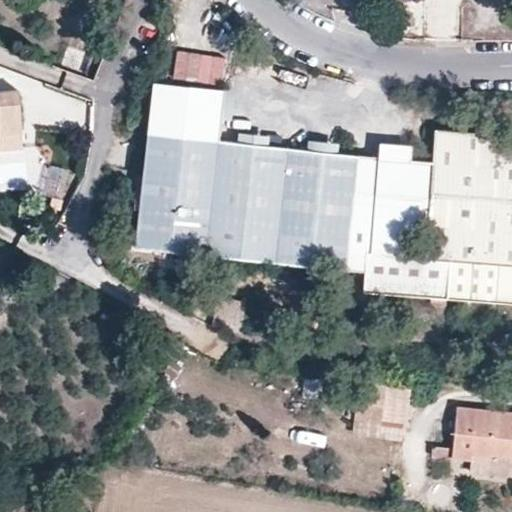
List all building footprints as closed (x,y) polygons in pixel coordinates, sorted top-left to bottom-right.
[(82,77),(90,55),(68,46),(59,68),(82,77)] [(220,81),(223,53),(172,48),(169,75),(220,81)] [(345,270),(358,156),(337,154),(307,150),(287,148),(268,146),(237,142),(217,140),(219,119),(222,90),(153,82),(135,247),(345,270)] [(0,135),(21,134),(17,90),(0,91),(0,135)] [(231,120),(233,91),(222,90),(219,119),(231,120)] [(511,135),(435,129),(432,162),(410,160),(378,157),(358,156),(345,270),(364,272),(363,292),(430,297),(430,303),(445,304),(445,298),(511,303),(511,135)] [(268,146),(268,135),(238,132),(237,142),(268,146)] [(0,150),(23,149),(21,134),(0,135),(0,150)] [(337,154),(338,143),(308,140),(307,150),(337,154)] [(410,160),(411,145),(379,142),(378,157),(410,160)] [(241,332),(246,302),(217,296),(212,327),(241,332)] [(174,378),(181,367),(170,360),(164,371),(174,378)] [(318,399),(319,380),(303,379),(302,398),(318,399)] [(385,389),(386,386),(355,382),(353,402),(356,402),(354,418),(355,418),(381,422),(385,389)] [(401,441),(408,392),(385,389),(381,422),(355,418),(353,435),(401,441)] [(511,413),(456,407),(452,448),(451,457),(471,459),(471,454),(511,457),(511,413)] [(451,457),(452,448),(432,447),(432,455),(451,457)] [(511,477),(511,457),(471,454),(471,459),(469,473),(511,477)]
